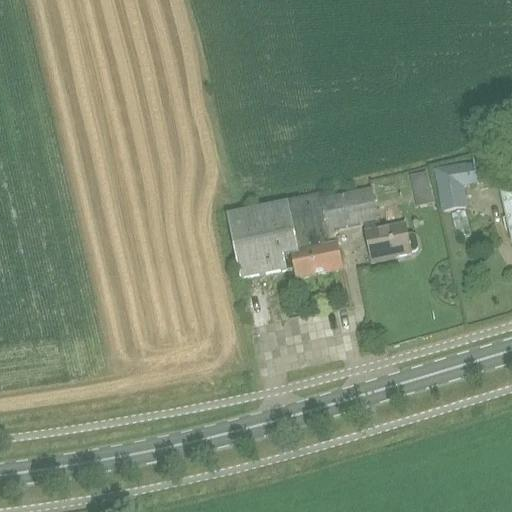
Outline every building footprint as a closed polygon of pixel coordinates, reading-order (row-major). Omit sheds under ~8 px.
[(496,176),(511,173),(511,144),(494,147),(496,176)] [(473,156),(474,165),(435,172),(442,214),(467,210),(463,189),(492,184),(487,154),(473,156)] [(502,195),(506,216),(511,214),(511,184),(504,187),(506,194),(502,195)] [(373,190),(341,197),(328,199),(335,231),(365,225),(379,222),(373,190)] [(338,247),(335,231),(328,199),(229,219),(242,284),(295,273),(292,256),(338,247)] [(414,238),(408,239),(406,227),(381,232),(379,222),(365,225),(373,266),(387,263),(387,262),(412,257),(412,255),(417,254),(419,250),(417,240),(414,238)] [(343,274),(338,247),(292,256),(295,273),(297,283),(343,274)] [(312,312),(286,318),(289,334),(316,328),(312,312)]
